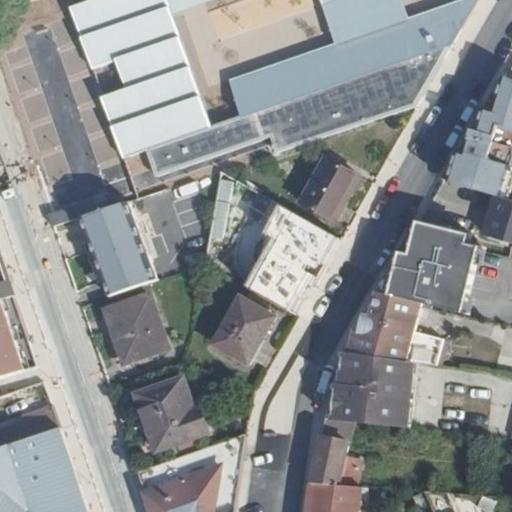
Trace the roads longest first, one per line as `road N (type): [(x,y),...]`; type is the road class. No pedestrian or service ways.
road 1 (residential): [(274,511),(308,370),(511,9)]
road 2 (residential): [(120,511),(0,161)]
